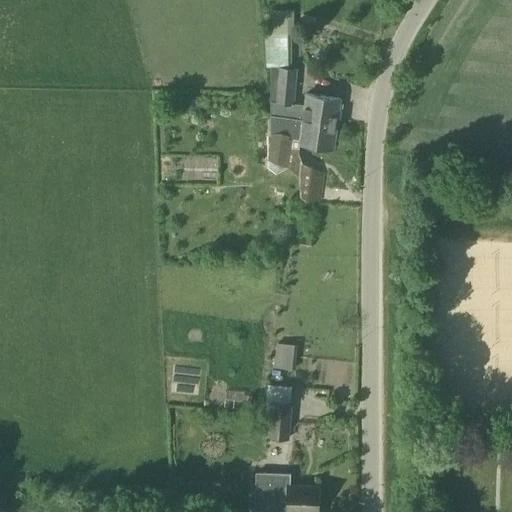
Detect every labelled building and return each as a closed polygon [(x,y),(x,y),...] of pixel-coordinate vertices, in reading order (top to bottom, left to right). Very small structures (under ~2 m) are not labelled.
[(273,33),(265,33),(267,67),(271,67),(270,115),(336,125),(340,99),(305,94),(304,105),(294,105),(297,69),(288,69),(287,32),(293,32),(293,9),(273,10),(273,33)] [(270,115),(269,129),(272,129),(273,129),(271,154),(285,156),(285,161),(290,162),(293,161),(295,157),(295,153),(294,150),(292,148),(291,146),(292,138),(300,139),(299,144),(300,144),(333,149),(336,125),(270,115)] [(306,170),(302,193),(307,197),(320,198),(324,174),(313,169),(306,170)] [(277,343),(275,355),(277,355),(294,357),(296,345),(279,343),(277,343)] [(269,436),(287,437),(291,403),(272,401),(269,436)] [(256,510),(286,511),(316,511),(318,487),(290,486),(291,474),(257,472),(256,510)]
